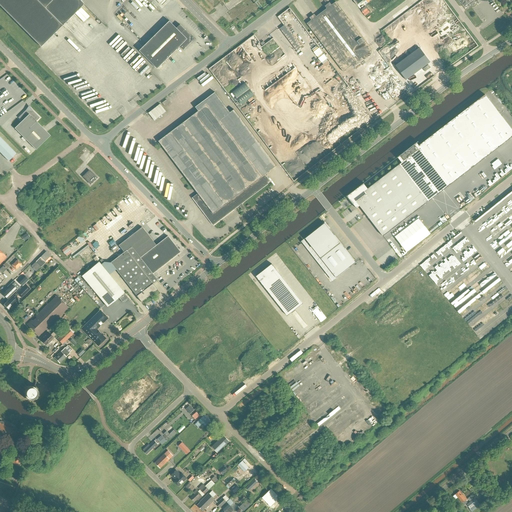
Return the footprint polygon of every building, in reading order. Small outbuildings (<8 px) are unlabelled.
[(84,4),(79,0),(0,0),(0,5),(41,47),(84,4)] [(373,50),(367,43),(368,44),(336,2),(307,24),(344,72),(368,54),(367,54),(373,50)] [(289,7),(276,16),(283,25),(285,23),(287,25),(294,20),(295,21),(298,20),(289,7)] [(177,28),(170,21),(140,51),(157,69),(180,47),(184,50),(195,39),(180,25),(177,28)] [(297,51),(302,47),(285,25),(280,29),(297,51)] [(406,80),(430,62),(419,48),(395,66),(406,80)] [(323,54),(318,57),(321,63),(326,59),(323,54)] [(231,92),(240,105),(253,95),(244,83),(231,92)] [(241,203),(270,181),(265,174),(276,166),(234,110),(230,112),(215,92),(195,107),(199,111),(187,120),(202,140),(198,143),(237,195),(234,197),(236,200),(236,199),(240,205),(242,204),(241,203)] [(364,183),(347,196),(357,209),(357,208),(359,206),(383,236),(511,136),(511,129),(485,94),(419,146),(417,143),(418,142),(418,141),(397,157),(397,158),(398,158),(402,163),(367,189),(364,184),(364,183)] [(155,121),(166,112),(160,104),(149,113),(155,121)] [(39,118),(32,111),(29,107),(18,118),(22,121),(14,128),(36,150),(50,136),(36,121),(39,118)] [(237,195),(198,143),(202,140),(187,120),(159,141),(198,193),(192,198),(213,225),(240,205),(236,199),(236,200),(234,197),(237,195)] [(0,153),(8,161),(16,154),(0,137),(0,153)] [(130,154),(134,139),(131,138),(126,153),(130,154)] [(484,169),(488,174),(506,160),(502,155),(484,169)] [(83,177),(90,184),(97,178),(89,171),(83,177)] [(114,200),(119,205),(129,196),(124,191),(114,200)] [(0,213),(6,220),(10,217),(2,209),(0,211),(0,213)] [(407,252),(430,234),(418,219),(395,237),(407,252)] [(492,234),(498,243),(511,234),(511,225),(504,230),(503,228),(509,225),(508,222),(503,225),(502,223),(482,235),(484,238),(492,234)] [(336,278),(356,262),(325,223),(305,238),(336,278)] [(124,252),(110,263),(116,269),(141,302),(150,295),(151,294),(157,290),(152,284),(157,280),(152,274),(180,252),(168,236),(156,245),(142,227),(118,245),(124,252)] [(466,237),(451,246),(455,252),(469,243),(466,237)] [(500,250),(495,253),(511,274),(511,239),(509,242),(511,245),(511,244),(511,252),(511,251),(511,249),(509,247),(501,252),(500,250)] [(65,256),(70,252),(66,246),(61,250),(65,256)] [(37,272),(46,263),(40,257),(31,266),(37,272)] [(16,270),(22,264),(17,259),(11,265),(16,270)] [(124,293),(99,262),(82,276),(107,307),(118,298),(124,293)] [(1,274),(9,266),(5,263),(3,265),(3,266),(0,268),(0,284),(2,282),(4,280),(0,275),(1,274)] [(496,303),(506,292),(490,263),(477,271),(478,271),(442,291),(445,295),(461,286),(462,288),(472,282),(472,284),(468,289),(469,291),(465,294),(461,293),(451,303),(456,311),(482,305),(484,309),(491,308),(489,314),(490,319),(486,324),(487,324),(506,313),(505,308),(508,305),(509,304),(505,303),(509,301),(496,304),(496,303)] [(303,303),(272,264),(256,276),(287,316),(291,313),(295,310),(303,303)] [(25,283),(29,280),(25,276),(20,281),(21,282),(20,284),(22,286),(25,283)] [(11,295),(17,289),(12,284),(6,290),(2,294),(6,298),(10,294),(11,295)] [(21,298),(31,289),(27,285),(17,294),(21,298)] [(122,302),(128,298),(124,293),(118,298),(122,302)] [(3,304),(8,310),(18,301),(13,295),(4,304),(3,304)] [(39,336),(68,307),(57,295),(35,316),(36,317),(32,321),(33,322),(29,326),(39,336)] [(318,305),(312,309),(321,321),(326,317),(318,305)] [(108,318),(101,311),(82,329),(88,335),(98,345),(105,339),(96,329),(108,318)] [(70,336),(73,334),(68,328),(57,339),(62,344),(70,336)] [(55,336),(59,332),(58,331),(58,330),(57,329),(51,335),(49,332),(47,333),(46,335),(41,340),(41,341),(43,343),(43,342),(46,345),(48,343),(49,343),(54,338),(56,336),(55,336)] [(69,353),(72,350),(68,346),(65,348),(64,348),(54,358),(59,363),(70,353),(69,353)] [(305,373),(309,379),(325,367),(322,363),(320,364),(318,366),(315,362),(309,366),(309,367),(307,369),(308,371),(305,373)] [(154,365),(147,372),(161,387),(168,380),(154,366),(154,365)] [(161,387),(147,372),(140,379),(154,394),(161,387)] [(154,394),(140,379),(133,386),(146,401),(154,394)] [(36,396),(35,395),(35,394),(35,393),(35,392),(35,391),(35,390),(35,389),(35,388),(36,386),(34,385),(33,386),(32,386),(31,386),(30,386),(29,386),(28,386),(27,386),(26,386),(24,385),(23,386),(24,388),(24,389),(24,390),(24,391),(24,392),(24,393),(24,394),(24,395),(24,396),(23,397),(25,398),(25,397),(26,397),(27,397),(28,397),(29,397),(30,397),(31,397),(32,397),(33,397),(34,398),(36,396)] [(146,401),(133,386),(125,393),(139,408),(146,401)] [(139,408),(125,393),(118,400),(132,414),(139,408)] [(316,411),(335,398),(334,395),(314,408),(316,411)] [(132,414),(118,400),(111,407),(125,421),(132,414)] [(185,409),(190,414),(193,410),(189,405),(185,409)] [(320,417),(330,410),(328,407),(318,415),(320,417)] [(205,426),(208,423),(203,417),(199,420),(203,424),(205,426)] [(12,439),(13,435),(12,435),(14,429),(3,425),(4,423),(3,422),(1,421),(0,421),(0,436),(10,440),(10,439),(12,439)] [(170,439),(177,432),(174,430),(170,434),(167,431),(164,434),(170,439)] [(162,435),(157,439),(162,444),(166,440),(162,435)] [(218,453),(229,441),(224,435),(212,447),(218,453)] [(158,445),(160,443),(156,439),(150,445),(149,444),(143,450),(144,451),(147,454),(153,448),(157,444),(158,445)] [(182,442),(178,446),(186,455),(190,451),(182,442)] [(163,465),(173,456),(168,450),(165,454),(164,454),(159,459),(160,460),(156,464),(160,467),(163,465)] [(23,461),(24,457),(15,454),(14,458),(12,457),(10,462),(18,465),(19,464),(22,465),(23,462),(23,461)] [(242,461),(238,465),(245,472),(249,468),(242,461)] [(186,478),(181,473),(180,474),(176,470),(170,475),(175,479),(173,481),(178,486),(186,478)] [(212,480),(206,486),(203,484),(199,488),(201,490),(199,492),(197,490),(194,493),(195,494),(191,498),(195,502),(198,499),(199,500),(205,494),(209,490),(215,484),(212,480)] [(257,483),(254,480),(249,485),(252,488),(257,483)] [(230,490),(233,493),(239,488),(236,484),(235,486),(232,489),(232,488),(230,490)] [(269,488),(260,498),(270,506),(278,497),(269,488)] [(465,500),(466,499),(460,491),(455,494),(453,496),(455,499),(458,497),(462,503),(464,505),(467,503),(465,500)] [(202,502),(198,506),(202,510),(205,507),(207,508),(214,501),(220,508),(227,501),(223,497),(218,502),(210,494),(209,493),(201,501),(202,502)] [(472,511),(475,511),(482,507),(474,498),(466,505),(472,511)] [(239,507),(243,511),(250,504),(245,500),(239,507)] [(227,511),(226,510),(230,506),(226,502),(222,507),(225,510),(222,511),(227,511)]
